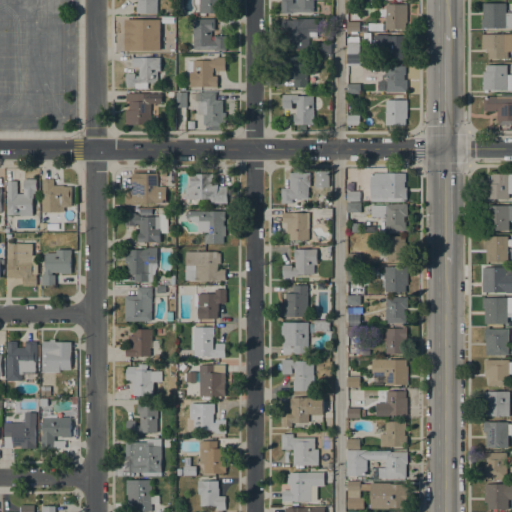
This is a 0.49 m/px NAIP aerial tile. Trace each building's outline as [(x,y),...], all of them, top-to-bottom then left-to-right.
[(157,0),(157,13),(135,13),(136,3),(137,3),(137,0),(157,0)] [(199,4),(194,4),(194,0),(223,0),(223,12),(199,13),(199,4)] [(313,0),(313,12),(292,12),(292,13),(281,13),(281,0),(292,0),(292,3),(295,3),(295,0),(313,0)] [(511,12),(511,27),(505,27),(505,28),(486,28),(486,29),(483,29),(483,28),(481,28),(481,18),(482,18),(482,3),(506,3),(506,12),(511,12)] [(407,22),(405,22),(405,29),(384,29),(384,16),(385,16),(385,4),(406,4),(407,22)] [(293,18),(317,18),(317,37),(308,37),(308,48),(288,48),(288,31),(281,31),(281,20),(293,20),(293,18)] [(193,49),(193,34),(192,34),(192,19),(214,19),(214,30),(210,30),(211,40),(214,40),(214,36),(225,35),(225,51),(214,51),(214,49),(193,49)] [(153,50),(132,50),(132,35),(124,35),(124,20),(135,20),(135,24),(151,24),(151,36),(153,36),(153,50)] [(359,21),(359,31),(347,31),(347,22),(359,21)] [(507,59),(488,59),(488,52),(485,52),(485,48),(481,48),(481,34),(511,34),(511,51),(507,51),(507,59)] [(406,35),(406,59),(386,59),(386,51),(374,51),(374,35),(386,35),(389,36),(406,35)] [(359,64),(347,64),(346,37),(356,36),(356,41),(359,41),(359,52),(366,52),(366,63),(359,63),(359,64)] [(330,43),(330,53),(317,53),(317,43),(330,43)] [(293,79),(285,79),(285,56),(307,56),(307,87),(293,87),(293,79)] [(159,57),(159,71),(156,71),(156,83),(147,83),(147,88),(134,88),(134,87),(125,87),(125,73),(134,73),(134,75),(138,75),(138,67),(132,67),(132,57),(159,57)] [(189,86),(186,86),(186,61),(192,61),(192,60),(210,60),(210,59),(214,59),(214,57),(225,57),(225,71),(214,71),(214,67),(212,67),(212,76),(217,76),(217,87),(189,86)] [(385,92),(385,79),(385,65),(405,65),(405,77),(403,77),(403,80),(406,80),(406,92),(385,92)] [(485,65),(506,65),(506,74),(511,74),(511,90),(499,90),(499,91),(498,91),(498,90),(497,90),(497,91),(494,91),(494,90),(492,90),(492,91),(490,91),(490,90),(488,90),(488,92),(484,92),(484,90),(482,90),(482,71),(485,71),(485,70),(484,70),(484,67),(485,67),(485,65)] [(346,94),(346,83),(360,83),(360,93),(346,94)] [(200,91),(200,92),(215,92),(215,100),(222,100),(222,112),(225,112),(225,123),(222,123),(222,126),(221,126),(221,130),(212,130),(212,125),(205,125),(205,124),(202,124),(203,114),(195,114),(194,107),(198,107),(198,102),(195,101),(195,91),(200,91)] [(186,107),(176,107),(176,92),(186,92),(186,107)] [(150,128),(143,128),(143,125),(125,125),(125,109),(129,109),(129,101),(125,101),(125,93),(161,93),(161,103),(150,103),(150,128)] [(282,94),(297,94),(297,96),(313,96),(313,110),(313,124),(293,124),(293,115),(296,115),(296,102),(291,102),(291,108),(282,108),(282,94)] [(511,124),(497,125),(497,120),(496,111),(484,111),(484,96),(495,96),(495,98),(511,98),(511,124)] [(407,100),(407,118),(405,118),(405,125),(385,125),(385,100),(407,100)] [(359,115),(359,125),(346,125),(346,115),(359,115)] [(289,172),(294,172),(293,169),(301,169),(301,172),(310,172),(310,187),(308,186),(308,199),(292,199),(292,203),(281,203),(281,188),(289,188),(289,172)] [(157,173),(157,187),(166,187),(166,203),(136,203),(136,205),(125,205),(125,190),(131,190),(131,173),(157,173)] [(405,173),(405,181),(404,181),(404,187),(406,187),(406,199),(401,199),(401,198),(370,198),(370,173),(405,173)] [(199,199),(199,204),(187,204),(187,199),(186,199),(186,187),(190,187),(190,174),(213,174),(213,182),(218,182),(218,186),(227,186),(227,203),(210,203),(210,199),(199,199)] [(511,174),(511,193),(508,193),(508,199),(483,199),(484,184),(487,184),(487,180),(490,180),(490,174),(511,174)] [(36,179),(36,190),(34,190),(34,193),(33,193),(33,198),(32,198),(32,215),(19,215),(19,214),(6,215),(6,209),(7,209),(7,196),(6,181),(16,181),(16,194),(23,193),(23,179),(36,179)] [(71,206),(60,206),(60,212),(42,212),(42,179),(53,179),(53,185),(63,185),(63,186),(71,186),(71,206)] [(359,191),(359,201),(347,201),(347,191),(359,191)] [(360,203),(360,212),(346,212),(346,203),(360,203)] [(370,205),(385,205),(385,204),(407,204),(407,216),(405,216),(405,230),(385,230),(385,226),(382,226),(382,222),(384,222),(384,217),(370,217),(370,205)] [(511,205),(511,220),(508,220),(508,230),(485,230),(485,215),(483,215),(483,205),(511,205)] [(217,211),(217,219),(223,219),(223,225),(225,225),(225,236),(223,236),(223,244),(204,244),(204,231),(198,231),(198,220),(200,220),(200,211),(217,211)] [(309,213),(309,240),(289,240),(289,233),(287,233),(287,222),(282,222),(282,212),(309,213)] [(155,242),(137,242),(137,232),(139,232),(139,224),(135,224),(135,226),(125,226),(125,213),(135,213),(135,214),(138,214),(138,216),(142,216),(142,217),(159,217),(159,214),(167,214),(167,233),(160,233),(160,242),(155,242)] [(360,223),(360,232),(351,232),(351,223),(360,223)] [(406,260),(386,260),(386,248),(385,248),(385,236),(404,236),(404,243),(406,243),(406,260)] [(507,261),(486,261),(486,246),(483,246),(483,236),(507,236),(507,261)] [(36,286),(22,285),(22,277),(6,277),(6,243),(32,243),(32,255),(36,255),(36,261),(37,261),(37,274),(36,274),(36,286)] [(150,282),(134,282),(134,274),(128,274),(128,261),(125,261),(125,250),(145,250),(145,248),(156,248),(157,263),(150,263),(150,282)] [(71,273),(60,273),(60,272),(55,272),(55,285),(41,285),(41,275),(43,275),(43,271),(44,271),(45,253),(56,253),(56,249),(71,249),(71,273)] [(317,249),(317,264),(314,264),(314,275),(297,274),(297,276),(291,276),(291,278),(282,278),(282,265),(292,265),(291,267),(295,267),(295,259),(294,259),(294,249),(317,249)] [(185,280),(186,251),(218,252),(218,253),(220,253),(220,263),(217,263),(217,269),(225,269),(225,280),(185,280)] [(359,253),(359,263),(347,263),(347,253),(359,253)] [(347,265),(359,265),(359,281),(347,281),(347,265)] [(407,266),(407,285),(405,285),(405,291),(385,291),(385,279),(383,279),(383,266),(407,266)] [(482,267),(511,267),(511,292),(482,292),(482,267)] [(170,274),(170,284),(158,285),(157,275),(170,274)] [(165,285),(166,293),(156,293),(156,286),(165,285)] [(307,317),(282,317),(281,302),(285,302),(285,293),(293,293),(293,285),(307,285),(307,317)] [(151,321),(124,321),(124,295),(136,295),(136,287),(151,287),(151,321)] [(226,303),(218,303),(218,311),(217,311),(217,318),(198,318),(198,306),(194,306),(194,294),(214,294),(214,289),(226,289),(226,303)] [(360,295),(360,305),(346,305),(346,296),(360,295)] [(407,297),(407,308),(404,308),(404,315),(405,315),(405,323),(385,323),(385,297),(407,297)] [(511,297),(511,313),(507,313),(507,324),(484,324),(484,308),(482,308),(482,297),(511,297)] [(314,332),(314,320),(330,320),(329,332),(314,332)] [(308,354),(283,354),(283,335),(281,335),(281,322),(308,322),(308,354)] [(358,326),(358,336),(347,336),(347,326),(358,326)] [(194,327),(214,327),(214,336),(213,336),(213,349),(216,349),(216,343),(225,343),(225,357),(211,357),(211,356),(194,355),(194,327)] [(386,328),(401,328),(401,327),(406,327),(406,354),(385,353),(386,328)] [(486,328),(486,327),(489,327),(489,328),(508,328),(508,354),(486,354),(486,339),(484,339),(484,328),(486,328)] [(152,329),(152,340),(159,340),(159,348),(150,348),(150,356),(126,356),(126,347),(128,347),(128,336),(132,336),(132,329),(152,329)] [(42,371),(42,342),(50,342),(50,340),(54,340),(54,342),(55,342),(55,351),(57,351),(57,342),(70,342),(70,356),(72,356),(72,358),(70,358),(70,361),(72,361),(72,364),(70,364),(70,368),(66,368),(66,370),(64,370),(64,368),(59,368),(59,371),(42,371)] [(36,361),(35,361),(35,374),(21,374),(21,380),(7,380),(7,341),(17,341),(17,347),(25,347),(25,341),(36,341),(36,361)] [(313,375),(314,375),(314,390),(293,390),(293,380),(294,380),(294,368),(291,368),(291,374),(282,374),(282,359),(296,359),(296,360),(313,360),(313,375)] [(385,373),(385,372),(371,372),(371,359),(385,359),(406,359),(406,366),(407,366),(407,384),(401,384),(401,386),(399,386),(399,384),(392,384),(392,373),(385,373)] [(488,386),(488,376),(484,376),(484,359),(508,359),(508,362),(511,362),(511,373),(508,374),(508,385),(488,386)] [(183,363),(186,366),(187,365),(189,368),(184,374),(181,371),(178,368),(183,363)] [(162,371),(161,381),(153,381),(153,395),(133,395),(133,389),(132,389),(132,380),(126,380),(126,366),(135,366),(135,370),(138,370),(139,364),(147,364),(147,367),(146,367),(146,370),(151,370),(162,371)] [(199,364),(225,364),(225,396),(199,396),(199,364)] [(373,376),(383,376),(383,385),(373,385),(373,376)] [(360,377),(360,387),(347,387),(347,377),(360,377)] [(405,391),(405,397),(407,397),(407,414),(389,414),(389,415),(376,415),(376,402),(385,402),(385,391),(405,391)] [(509,416),(486,416),(486,401),(484,401),(484,391),(509,391),(509,416)] [(323,414),(307,414),(307,422),(291,422),(291,426),(282,426),(282,413),(291,413),(291,409),(290,409),(290,397),(323,397),(323,401),(323,414)] [(48,398),(48,406),(40,406),(40,398),(48,398)] [(11,408),(3,408),(3,400),(11,400),(11,408)] [(184,417),(190,417),(190,403),(214,403),(214,413),(212,413),(213,422),(215,422),(215,419),(225,419),(225,433),(215,433),(215,431),(211,431),(211,430),(199,430),(199,435),(184,435),(184,417)] [(157,404),(157,432),(141,432),(141,434),(126,433),(126,420),(135,420),(135,425),(139,425),(139,414),(137,414),(137,404),(157,404)] [(347,417),(347,408),(360,408),(360,410),(364,410),(364,416),(360,416),(360,418),(347,417)] [(71,437),(61,437),(61,436),(54,436),(54,441),(65,441),(65,448),(41,448),(41,435),(42,435),(42,411),(50,411),(50,414),(56,414),(56,417),(71,417),(71,437)] [(36,412),(36,425),(35,425),(35,448),(20,448),(20,446),(12,446),(12,448),(4,448),(4,418),(9,418),(9,422),(17,422),(17,412),(36,412)] [(405,421),(405,429),(404,429),(404,435),(407,435),(406,448),(402,448),(402,446),(379,446),(380,434),(385,434),(385,421),(405,421)] [(508,447),(486,447),(485,432),(483,432),(483,421),(487,421),(487,422),(508,422),(508,447)] [(293,465),(293,449),(281,449),(281,434),(293,434),(293,438),(314,437),(314,449),(318,449),(318,465),(293,465)] [(148,438),(160,438),(161,472),(132,472),(131,456),(125,456),(125,442),(146,442),(148,438)] [(360,439),(360,449),(347,449),(347,439),(360,439)] [(199,440),(216,440),(216,448),(222,448),(222,453),(225,453),(225,473),(203,473),(203,463),(199,463),(199,440)] [(346,450),(390,450),(390,452),(407,452),(407,464),(405,464),(405,478),(390,478),(390,476),(378,476),(378,459),(366,459),(366,476),(346,476),(346,450)] [(506,452),(506,479),(483,479),(483,463),(482,463),(482,452),(506,452)] [(196,466),(196,475),(183,475),(183,466),(196,466)] [(323,472),(323,469),(332,469),(332,482),(324,482),(324,486),(316,486),(316,500),(311,500),(311,501),(282,501),(282,490),(289,490),(289,484),(287,484),(287,474),(289,474),(289,472),(307,472),(323,472)] [(151,511),(136,511),(136,503),(127,503),(127,495),(125,495),(126,480),(151,480),(151,495),(159,496),(159,505),(151,505),(151,511)] [(225,510),(216,510),(216,506),(199,506),(200,494),(197,494),(197,480),(218,480),(217,488),(218,488),(218,496),(225,496),(225,510)] [(360,481),(360,497),(364,497),(363,508),(347,508),(347,481),(360,481)] [(371,482),(390,483),(407,484),(407,501),(405,501),(405,507),(389,507),(389,509),(370,508),(371,482)] [(487,509),(487,502),(484,502),(484,483),(511,483),(511,499),(508,499),(508,509),(487,509)]
